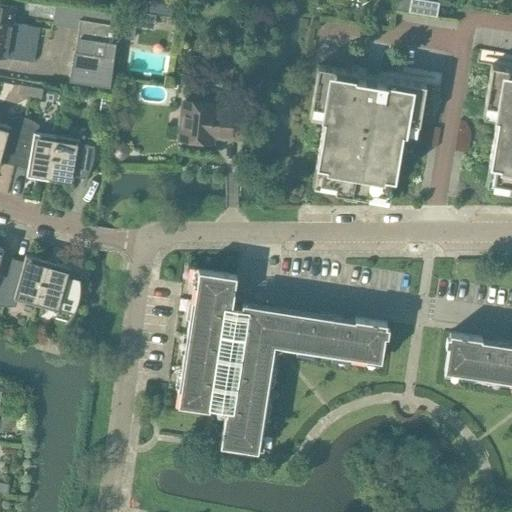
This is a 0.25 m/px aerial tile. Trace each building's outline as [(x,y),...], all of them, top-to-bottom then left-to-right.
[(248,0),(247,6),(263,9),(264,0),(248,0)] [(410,0),(408,11),(436,16),(438,2),(425,0),(410,0)] [(18,59),(27,61),(33,62),(39,27),(24,25),(12,23),(15,7),(0,4),(0,56),(6,57),(18,59)] [(79,19),(68,80),(107,87),(117,25),(79,19)] [(358,71),(349,70),(318,64),(309,119),(323,122),(312,187),(345,193),(344,200),(356,202),(357,195),(391,201),(402,135),(416,138),(426,83),(358,71)] [(496,121),(485,186),(511,190),(511,67),(491,64),(482,118),(496,121)] [(29,95),(31,86),(19,84),(18,93),(29,95)] [(31,86),(29,95),(41,97),(42,88),(31,86)] [(184,101),(182,112),(179,115),(178,124),(181,128),(180,139),(211,143),(212,135),(238,138),(241,111),(214,109),(215,104),(184,101)] [(0,122),(0,164),(1,162),(14,165),(24,119),(21,118),(17,118),(13,118),(10,119),(9,125),(0,122)] [(24,119),(14,165),(27,167),(26,174),(27,175),(49,178),(57,134),(35,130),(36,125),(37,125),(34,123),(31,121),(28,120),(24,119)] [(57,134),(49,178),(71,182),(72,182),(74,175),(84,177),(83,178),(84,179),(86,176),(88,173),(89,170),(91,167),(92,164),(93,161),(94,158),(94,155),(95,151),(95,148),(95,145),(95,142),(94,139),(94,136),(93,132),(92,130),(91,130),(91,132),(73,129),(72,137),(57,134)] [(110,146),(110,154),(115,159),(122,160),(128,155),(128,147),(123,142),(115,141),(110,146)] [(0,246),(0,302),(0,303),(13,258),(2,255),(4,248),(2,248),(2,247),(0,246)] [(13,258),(0,303),(4,304),(7,304),(11,304),(14,303),(16,298),(36,303),(48,260),(27,254),(25,254),(23,261),(13,258)] [(48,260),(36,303),(57,309),(55,316),(67,319),(65,321),(66,322),(68,320),(70,318),(72,315),(74,312),(75,309),(77,307),(78,304),(79,300),(80,297),(81,294),(81,291),(81,287),(81,284),(81,281),(81,278),(80,275),(79,275),(79,276),(69,273),(71,266),(69,266),(48,260)] [(275,351),(276,350),(282,346),(366,359),(367,357),(381,359),(387,321),(355,316),(354,323),(232,304),(236,274),(198,268),(196,282),(194,282),(176,403),(209,408),(209,405),(226,408),(226,412),(225,412),(220,444),(258,449),(260,436),(262,436),(275,351)] [(450,331),(444,369),(458,371),(458,373),(511,381),(511,347),(481,343),(482,336),(450,331)] [(0,483),(0,493),(7,494),(8,484),(0,483)]
